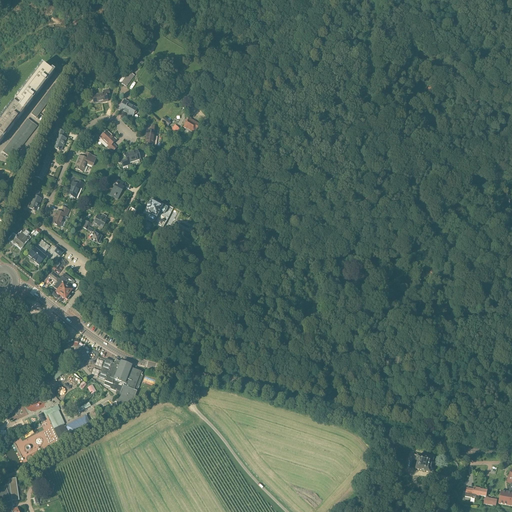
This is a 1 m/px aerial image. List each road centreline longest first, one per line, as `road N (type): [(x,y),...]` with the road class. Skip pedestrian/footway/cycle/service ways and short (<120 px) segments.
road 1 (secondary): [(511,455),(447,446),(192,374)]
road 2 (residential): [(95,267),(39,227),(87,126),(112,119),(131,136)]
road 3 (unclassified): [(284,511),(192,407),(192,374)]
road 4 (residential): [(95,267),(141,184),(191,150)]
road 5 (secondary): [(192,374),(131,360),(62,314)]
